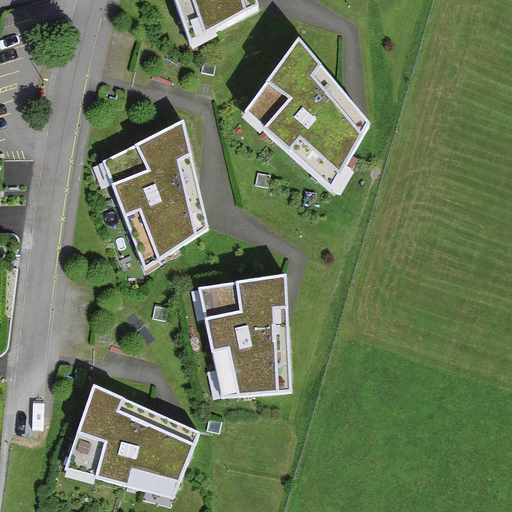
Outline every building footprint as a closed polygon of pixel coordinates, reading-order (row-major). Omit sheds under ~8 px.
[(261,0),(175,0),(191,47),(265,14),(261,0)] [(371,127),(302,42),(247,114),(331,191),(371,127)] [(185,126),(107,167),(148,270),(209,228),(185,126)] [(201,293),(222,400),(291,394),(284,281),(201,293)] [(201,435),(95,387),(67,468),(175,498),(201,435)]
